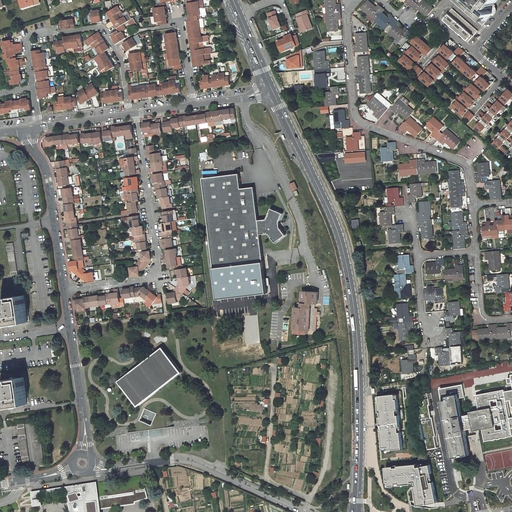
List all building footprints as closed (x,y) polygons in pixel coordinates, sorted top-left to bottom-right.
[(188,0),(190,10),(201,8),(200,1),(197,1),(196,0),(188,0)] [(341,3),(337,4),(336,0),(325,0),(327,13),(341,11),(341,3)] [(412,0),(406,0),(404,3),(410,8),(415,2),(412,0)] [(492,8),(495,5),(498,0),(464,0),(488,21),(494,14),(488,9),(491,7),(492,8)] [(433,10),(423,1),(418,5),(415,2),(410,8),(416,14),(417,14),(420,11),(427,17),(433,10)] [(376,8),(368,2),(362,9),(375,21),(382,13),(384,11),(378,5),(376,8)] [(156,15),(167,13),(166,3),(158,4),(158,7),(155,7),(156,15)] [(119,6),(108,13),(113,20),(120,16),(118,13),(122,11),(119,6)] [(190,10),(192,20),(200,19),(201,19),(203,19),(202,16),(202,15),(201,8),(190,10)] [(449,12),(450,14),(474,35),(478,31),(453,8),(449,12)] [(267,12),(273,28),(281,25),(275,9),(267,12)] [(295,18),(297,25),(299,24),(301,32),(312,28),(305,10),(295,14),(296,18),(295,18)] [(92,12),(94,23),(103,22),(101,11),(92,12)] [(328,31),(339,30),(338,20),(342,20),(341,11),(327,13),(328,31)] [(169,24),(167,13),(156,15),(157,22),(160,21),(161,25),(169,24)] [(382,13),(375,21),(385,30),(388,33),(388,32),(395,25),(397,22),(391,17),(389,20),(382,13)] [(450,14),(445,19),(469,41),(474,35),(450,14)] [(113,20),(118,28),(129,21),(126,16),(122,19),(120,16),(113,20)] [(74,19),(62,20),(62,24),(63,30),(75,28),(74,19)] [(191,29),(202,27),(203,27),(202,23),(201,19),(200,19),(192,20),(190,21),(191,29)] [(405,29),(403,32),(395,25),(388,32),(399,42),(404,37),(407,41),(412,35),(405,29)] [(202,27),(191,29),(192,38),(203,36),(203,32),(203,29),(202,29),(202,27)] [(127,38),(123,31),(121,28),(112,35),(118,44),(127,38)] [(100,32),(89,39),(92,44),(96,41),(98,44),(105,39),(100,32)] [(167,34),(168,38),(167,38),(168,42),(180,41),(179,32),(167,34)] [(83,42),(82,34),(73,36),(75,47),(75,48),(81,47),(80,43),(83,42)] [(367,52),(367,34),(357,35),(357,45),(353,45),(354,53),(367,52)] [(203,36),(192,38),(193,47),(205,45),(205,42),(211,41),(210,35),(203,36)] [(280,51),(299,43),(296,35),(292,37),(285,39),(285,38),(276,41),(280,51)] [(417,35),(411,42),(427,56),(433,49),(417,35)] [(70,47),(75,47),(73,36),(64,37),(65,40),(66,48),(67,48),(67,49),(70,49),(70,47)] [(128,51),(137,46),(137,45),(138,44),(136,41),(135,42),(133,38),(123,44),(128,51)] [(105,51),(110,48),(105,39),(98,44),(99,47),(97,48),(101,54),(105,51)] [(6,50),(23,47),(22,43),(14,44),(14,42),(12,42),(11,40),(3,41),(3,45),(6,45),(6,50)] [(66,48),(65,40),(54,42),(56,50),(59,49),(59,52),(67,51),(66,48)] [(170,51),(181,49),(180,41),(168,42),(169,43),(168,43),(168,47),(169,47),(170,51)] [(205,45),(193,47),(194,56),(205,54),(212,53),(212,47),(206,48),(205,45)] [(446,45),(440,51),(450,60),(456,53),(454,52),(446,45)] [(413,46),(407,53),(416,61),(422,54),(413,46)] [(23,47),(6,50),(7,55),(5,55),(5,59),(9,58),(14,58),(13,56),(16,55),(16,54),(24,53),(23,47)] [(459,47),(454,52),(456,53),(460,56),(460,57),(465,52),(459,47)] [(34,60),(45,58),(46,58),(45,52),(41,52),(41,49),(33,50),(34,60)] [(171,60),(182,58),(181,49),(170,51),(170,56),(169,56),(170,59),(171,59),(171,60)] [(100,65),(110,59),(105,51),(101,54),(95,58),(98,61),(97,62),(99,65),(100,64),(100,65)] [(326,62),(325,51),(315,52),(316,68),(330,67),(330,61),(326,62)] [(141,53),(129,54),(130,62),(142,61),(142,60),(143,60),(142,57),(141,58),(141,53)] [(302,53),(288,54),(288,68),(303,68),(302,53)] [(194,56),(196,66),(201,66),(212,64),(211,61),(206,62),(205,54),(194,56)] [(406,54),(400,61),(409,70),(415,63),(406,54)] [(440,55),(434,62),(444,70),(450,64),(440,55)] [(460,56),(454,63),(473,80),(479,73),(477,72),(460,57),(460,56)] [(12,64),(13,68),(13,69),(13,71),(20,70),(20,67),(21,67),(20,59),(18,60),(18,57),(16,57),(14,58),(9,58),(9,64),(12,64)] [(370,76),(368,57),(358,58),(359,68),(355,68),(356,77),(370,76)] [(45,58),(34,60),(35,68),(45,67),(46,67),(46,66),(47,65),(47,62),(46,62),(45,58)] [(184,68),(182,58),(171,60),(172,67),(175,66),(175,69),(184,68)] [(108,71),(115,67),(110,59),(100,65),(99,66),(103,71),(107,69),(108,71)] [(132,71),(143,70),(142,65),(143,65),(143,62),(142,62),(142,61),(130,62),(132,71)] [(417,64),(411,71),(417,76),(423,70),(417,64)] [(433,64),(427,70),(436,79),(442,72),(433,64)] [(482,66),(477,72),(483,77),(488,72),(482,66)] [(45,67),(35,68),(37,79),(46,77),(49,77),(48,70),(45,71),(45,67)] [(327,77),(331,77),(330,67),(316,68),(317,89),(328,88),(327,77)] [(13,71),(14,79),(11,80),(12,85),(21,84),(21,82),(23,81),(22,74),(21,74),(20,70),(13,71)] [(425,72),(420,79),(429,87),(435,80),(425,72)] [(223,87),(232,85),(231,77),(228,78),(227,73),(221,74),(221,75),(223,87)] [(223,87),(221,75),(214,76),(214,80),(211,80),(212,88),(223,87)] [(178,85),(177,81),(179,81),(178,76),(171,78),(171,83),(173,94),(182,93),(181,85),(178,85)] [(212,88),(211,80),(211,76),(205,77),(206,81),(202,81),(204,89),(212,88)] [(361,95),(371,95),(370,76),(356,77),(356,84),(360,84),(361,95)] [(482,76),(476,83),(486,92),(492,85),(483,77),(482,76)] [(38,89),(50,87),(49,80),(49,77),(46,77),(37,79),(38,89)] [(85,89),(91,99),(101,93),(95,83),(85,89)] [(173,94),(171,83),(164,84),(165,87),(162,87),(163,95),(173,94)] [(473,84),(466,91),(477,100),(483,93),(473,84)] [(163,95),(162,87),(158,88),(158,85),(151,86),(151,89),(152,97),(163,95)] [(152,97),(151,89),(148,89),(147,86),(140,87),(142,98),(152,97)] [(50,87),(38,89),(40,98),(48,97),(47,94),(51,93),(50,87)] [(131,100),(142,98),(140,87),(133,88),(130,89),(131,100)] [(336,96),(339,95),(339,87),(331,88),(332,93),(325,93),(326,107),(336,106),(336,96)] [(83,104),(91,99),(85,89),(79,93),(81,96),(79,97),(83,104)] [(511,91),(510,89),(501,99),(508,105),(511,100),(511,91)] [(125,101),(124,93),(120,93),(120,90),(113,91),(114,102),(125,101)] [(114,102),(113,91),(105,92),(105,93),(102,94),(104,102),(107,102),(107,103),(114,102)] [(465,91),(459,98),(469,107),(475,100),(465,91)] [(67,109),(65,98),(65,96),(59,97),(60,102),(57,102),(58,111),(67,109)] [(78,106),(76,98),(73,99),(72,97),(65,98),(67,109),(74,108),(74,107),(78,106)] [(414,111),(416,109),(403,97),(401,100),(414,111)] [(367,105),(375,112),(372,115),(378,121),(389,108),(385,104),(383,107),(374,98),(367,105)] [(28,99),(21,100),(22,101),(18,101),(19,109),(27,108),(27,110),(32,109),(31,101),(29,101),(28,99)] [(396,116),(399,113),(406,120),(414,111),(401,100),(391,111),(396,116)] [(458,100),(452,107),(462,116),(468,109),(458,100)] [(500,100),(491,110),(498,116),(507,106),(500,100)] [(11,110),(15,109),(19,109),(18,101),(14,102),(14,101),(7,102),(7,104),(5,104),(6,113),(11,112),(11,110)] [(237,109),(224,111),(225,120),(233,119),(234,120),(238,119),(237,109)] [(345,120),(344,110),(334,111),(335,125),(342,125),(342,129),(350,129),(349,120),(345,120)] [(469,110),(463,117),(469,122),(475,116),(469,110)] [(214,123),(226,121),(225,120),(224,111),(212,113),(214,123)] [(201,125),(214,123),(212,113),(208,113),(208,115),(200,116),(201,125)] [(489,113),(483,120),(490,126),(496,119),(489,113)] [(187,127),(199,125),(197,116),(189,118),(189,116),(185,117),(187,127)] [(176,128),(187,127),(185,117),(181,117),(182,119),(174,120),(175,122),(176,128)] [(176,128),(175,122),(170,123),(170,119),(166,120),(168,133),(176,131),(176,128)] [(442,135),(439,132),(443,128),(432,119),(426,126),(434,133),(431,135),(437,141),(442,135)] [(156,134),(164,133),(162,120),(158,121),(158,124),(154,125),(155,131),(156,134)] [(422,130),(412,121),(407,126),(404,123),(399,128),(406,134),(408,130),(416,138),(422,130)] [(481,122),(475,129),(482,135),(488,128),(481,122)] [(147,133),(155,131),(154,125),(154,123),(145,124),(147,133)] [(135,134),(134,125),(125,127),(126,135),(127,135),(135,134)] [(125,127),(119,128),(118,126),(115,127),(115,131),(116,137),(126,135),(125,127)] [(116,137),(115,131),(110,131),(110,128),(106,128),(108,141),(117,140),(116,137)] [(511,132),(507,128),(501,134),(508,140),(511,135),(511,132)] [(95,134),(97,143),(97,144),(102,144),(102,142),(105,142),(104,129),(100,129),(101,133),(95,134)] [(454,151),(460,143),(446,131),(442,135),(437,141),(444,147),(446,144),(454,151)] [(360,132),(354,132),(354,138),(347,138),(348,152),(358,151),(357,141),(361,141),(360,132)] [(71,145),(83,143),(82,134),(74,135),(74,134),(70,135),(71,145)] [(95,134),(88,135),(87,134),(84,134),(85,144),(97,143),(95,134)] [(59,145),(67,144),(67,145),(71,145),(70,135),(57,137),(59,145)] [(500,136),(494,143),(501,149),(506,142),(500,136)] [(52,146),(59,145),(57,137),(50,138),(52,146)] [(382,162),(392,161),(391,150),(396,150),(395,143),(388,143),(387,141),(386,141),(387,147),(381,148),(382,162)] [(367,161),(367,152),(346,153),(346,163),(367,161)] [(154,159),(155,168),(151,169),(152,173),(165,171),(165,167),(166,167),(164,157),(163,157),(163,154),(150,156),(150,159),(154,159)] [(126,163),(127,173),(128,172),(129,176),(142,174),(141,170),(138,171),(137,162),(140,161),(139,157),(126,159),(127,162),(126,163)] [(418,175),(437,173),(436,163),(425,164),(425,160),(417,161),(418,175)] [(398,166),(399,176),(418,175),(417,161),(408,161),(409,165),(398,166)] [(480,175),(474,175),(476,184),(485,183),(484,178),(489,177),(488,163),(479,164),(480,175)] [(70,176),(69,168),(67,168),(67,165),(57,166),(57,170),(59,170),(60,178),(69,177),(70,176)] [(459,182),(459,171),(449,172),(450,190),(464,189),(463,181),(459,182)] [(159,190),(160,199),(163,198),(164,209),(174,208),(174,204),(172,204),(170,189),(168,189),(167,182),(166,182),(164,174),(154,175),(156,184),(157,184),(158,191),(159,190)] [(276,244),(286,236),(281,229),(280,223),(284,215),(272,210),(267,221),(259,222),(255,188),(242,190),(240,175),(203,179),(214,270),(216,269),(220,269),(264,264),(261,236),(269,235),(276,244)] [(58,187),(71,185),(69,177),(60,178),(60,182),(57,182),(58,187)] [(129,203),(130,210),(129,211),(129,212),(129,215),(140,213),(138,202),(140,202),(139,193),(141,193),(140,186),(141,186),(140,177),(126,179),(128,187),(130,187),(130,191),(132,203),(129,203)] [(491,200),(501,199),(499,181),(486,183),(486,190),(490,189),(491,200)] [(290,185),(293,191),(299,189),(296,183),(290,185)] [(416,198),(422,198),(421,184),(411,185),(412,195),(408,196),(408,199),(408,203),(416,203),(416,198)] [(64,190),(65,201),(75,200),(75,196),(74,188),(64,190)] [(388,189),(388,198),(385,198),(385,203),(394,202),(395,207),(403,206),(403,202),(403,199),(399,199),(398,189),(388,189)] [(451,207),(461,206),(460,196),(465,195),(464,189),(450,190),(451,207)] [(65,201),(67,212),(75,211),(74,204),(76,203),(75,200),(65,201)] [(430,202),(420,202),(421,213),(417,213),(418,221),(432,220),(430,202)] [(380,212),(381,226),(389,225),(391,225),(390,215),(395,215),(394,207),(391,207),(386,207),(386,211),(380,212)] [(67,212),(68,223),(78,222),(78,218),(76,218),(75,211),(67,212)] [(164,224),(165,232),(163,232),(164,239),(163,239),(164,248),(174,247),(173,238),(174,238),(172,222),(175,222),(174,215),(175,215),(175,211),(165,213),(166,223),(164,224)] [(467,222),(462,223),(461,212),(452,213),(453,228),(460,227),(460,231),(467,230),(467,222)] [(134,228),(135,237),(136,236),(137,243),(138,243),(139,251),(148,250),(146,235),(145,235),(144,227),(142,227),(140,216),(130,217),(130,220),(130,221),(132,221),(133,228),(134,228)] [(497,221),(498,231),(506,230),(505,216),(501,216),(502,220),(497,221)] [(423,239),(434,238),(432,220),(418,221),(418,229),(423,229),(423,239)] [(498,235),(498,231),(497,221),(493,221),(494,226),(490,227),(491,236),(498,235)] [(482,227),(483,240),(491,239),(491,236),(490,227),(489,222),(486,222),(486,227),(482,227)] [(389,230),(390,244),(400,243),(399,233),(403,233),(402,230),(401,224),(394,225),(395,230),(389,230)] [(80,236),(79,225),(69,226),(69,230),(71,230),(71,237),(80,236)] [(463,239),(468,238),(467,230),(460,231),(453,232),(454,249),(464,249),(463,239)] [(73,241),(74,248),(83,247),(81,236),(80,236),(71,237),(72,241),(73,241)] [(17,275),(13,243),(6,244),(11,276),(17,275)] [(74,248),(75,257),(74,257),(74,260),(78,260),(83,259),(85,259),(83,247),(74,248)] [(177,267),(176,259),(177,258),(176,254),(177,254),(177,250),(166,251),(167,255),(164,255),(165,265),(168,264),(168,268),(177,267)] [(137,265),(137,266),(130,267),(131,276),(140,275),(140,272),(142,271),(148,264),(148,260),(152,260),(150,251),(142,253),(143,259),(141,260),(137,265)] [(489,271),(499,270),(498,252),(484,253),(484,260),(489,260),(489,271)] [(398,256),(399,271),(397,271),(398,274),(406,274),(413,273),(413,265),(409,265),(408,255),(398,256)] [(426,272),(440,271),(440,266),(444,265),(443,258),(435,259),(435,262),(426,263),(426,272)] [(83,259),(78,260),(74,260),(70,261),(71,269),(74,269),(74,271),(79,275),(84,269),(81,267),(84,266),(83,259)] [(464,278),(463,264),(455,265),(455,268),(444,269),(445,279),(464,278)] [(86,281),(95,280),(94,271),(86,272),(86,271),(84,269),(79,275),(84,279),(86,278),(86,281)] [(186,269),(174,270),(174,274),(178,274),(179,278),(188,277),(186,269)] [(397,292),(410,291),(409,284),(406,284),(406,274),(398,274),(396,274),(397,292)] [(503,288),(502,275),(493,275),(493,285),(489,286),(490,295),(498,294),(497,289),(503,288)] [(188,277),(179,278),(180,286),(177,286),(176,288),(182,293),(186,289),(185,286),(190,286),(189,277),(188,277)] [(123,298),(135,297),(134,289),(133,287),(130,287),(130,288),(122,290),(123,298)] [(141,290),(138,288),(134,289),(135,297),(138,296),(145,300),(150,292),(143,287),(141,290)] [(169,304),(178,303),(177,299),(179,298),(182,293),(176,288),(173,292),(174,293),(167,294),(169,304)] [(437,294),(437,288),(423,289),(424,299),(434,298),(435,302),(442,301),(442,294),(437,294)] [(120,302),(118,289),(114,290),(115,293),(110,293),(111,303),(111,305),(116,304),(116,302),(120,302)] [(295,307),(293,333),(297,334),(306,334),(307,331),(314,332),(315,316),(316,313),(316,308),(315,308),(316,306),(313,306),(313,304),(316,304),(318,304),(319,293),(309,292),(302,291),(301,303),(298,302),(298,307),(295,307)] [(156,297),(150,292),(145,300),(152,305),(154,303),(156,304),(161,303),(160,295),(157,295),(156,297)] [(511,292),(505,293),(506,299),(503,300),(503,302),(505,302),(505,304),(503,304),(503,313),(511,312),(511,307),(511,306),(511,292)] [(100,305),(111,303),(110,293),(106,294),(106,295),(99,296),(100,304),(100,305)] [(91,305),(100,304),(99,296),(99,295),(86,297),(88,307),(92,306),(91,305)] [(26,322),(23,296),(0,298),(0,301),(3,325),(26,322)] [(84,307),(88,307),(86,297),(83,297),(83,298),(75,300),(76,308),(84,307)] [(453,315),(459,314),(458,301),(449,302),(449,311),(445,312),(445,318),(445,321),(453,320),(453,315)] [(398,303),(399,318),(406,317),(406,321),(414,321),(413,314),(409,314),(408,303),(398,303)] [(400,322),(401,340),(411,340),(410,329),(414,329),(414,321),(406,321),(400,322)] [(505,328),(494,329),(496,339),(509,338),(509,331),(511,330),(511,323),(505,324),(505,328)] [(487,330),(471,331),(472,341),(496,339),(494,329),(494,325),(487,326),(487,330)] [(453,328),(444,329),(445,336),(449,336),(450,347),(460,346),(460,340),(459,332),(453,332),(453,328)] [(149,399),(184,373),(165,347),(120,382),(139,407),(149,399)] [(439,366),(450,365),(449,351),(442,352),(442,347),(437,348),(434,348),(434,356),(438,355),(439,366)] [(414,372),(413,362),(417,361),(417,354),(409,355),(409,359),(402,360),(403,373),(414,372)] [(23,377),(0,380),(0,386),(3,407),(27,404),(23,377)] [(503,392),(476,398),(479,412),(480,415),(470,417),(461,419),(458,401),(465,400),(462,387),(440,391),(453,460),(469,457),(464,433),(473,431),(482,429),(483,432),(485,444),(511,438),(511,434),(511,431),(511,377),(511,383),(511,391),(503,394),(503,392)] [(401,394),(381,396),(386,448),(392,447),(393,450),(406,449),(401,394)] [(423,420),(429,450),(437,449),(435,437),(436,436),(432,418),(431,418),(429,405),(430,405),(429,399),(425,400),(426,406),(421,407),(422,414),(420,414),(421,421),(423,420)] [(31,423),(37,466),(44,465),(38,422),(31,423)] [(17,425),(23,468),(30,467),(24,424),(17,425)] [(421,464),(388,468),(390,487),(418,484),(423,506),(432,504),(425,467),(421,467),(421,464)] [(433,465),(425,467),(432,504),(440,503),(433,465)] [(100,511),(101,511),(135,505),(135,503),(149,499),(143,483),(99,496),(96,482),(31,492),(33,508),(43,506),(41,495),(64,492),(70,511),(100,511)]
